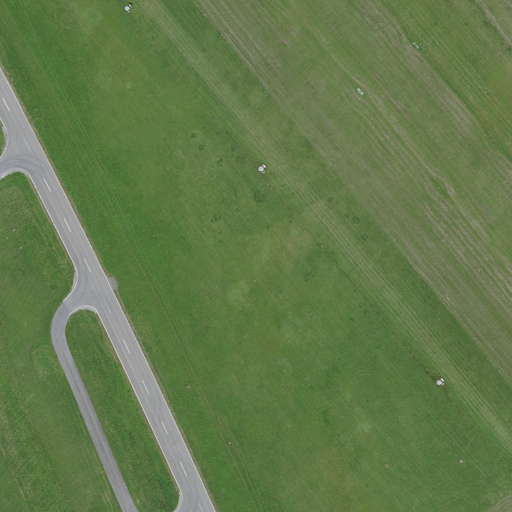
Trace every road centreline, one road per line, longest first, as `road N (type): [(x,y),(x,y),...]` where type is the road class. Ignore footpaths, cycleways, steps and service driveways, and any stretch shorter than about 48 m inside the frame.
road 1 (motorway): [(275,511),(196,336),(25,0)]
road 2 (motorway): [(0,16),(119,246),(242,511)]
road 3 (unclassified): [(0,92),(203,511)]
